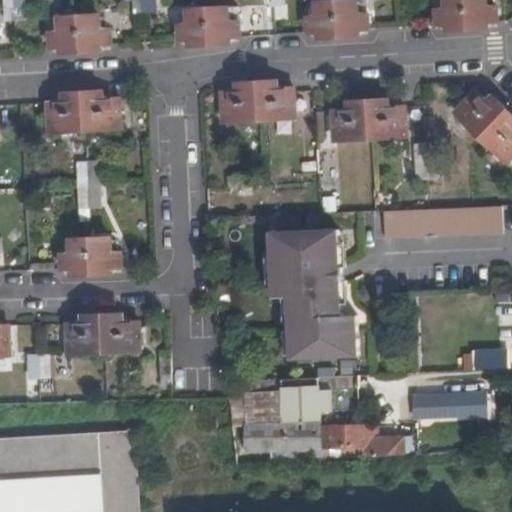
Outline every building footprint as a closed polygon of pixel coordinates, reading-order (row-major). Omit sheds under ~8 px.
[(5,0),(6,21),(28,20),(26,0),(5,0)] [(158,0),(137,0),(139,13),(159,12),(158,0)] [(359,15),(369,15),(369,0),(359,1),(359,15)] [(487,8),(486,0),(446,0),(447,11),(439,12),(439,25),(449,25),(448,30),(488,29),(488,22),(499,22),(498,8),(487,8)] [(370,28),(369,15),(359,15),(359,1),(320,3),(319,19),(310,19),(311,32),(321,32),(321,38),(361,36),(361,29),(370,28)] [(229,23),(229,8),(190,11),(190,25),(180,26),(181,40),(192,40),(192,45),(231,43),(231,37),(241,37),(240,23),(229,23)] [(101,32),(99,16),(62,18),(63,34),(53,34),(54,48),(62,48),(63,53),(103,51),(103,46),(111,45),(110,31),(101,32)] [(223,92),(224,121),(295,117),(294,88),(279,88),(278,81),(239,84),(239,91),(223,92)] [(50,102),(52,132),(122,128),(121,99),(105,99),(105,91),(65,93),(65,101),(50,102)] [(486,102),(475,91),(455,111),(506,162),(511,155),(511,116),(491,96),(486,102)] [(334,109),(336,138),(408,135),(406,105),(391,106),(390,100),(350,102),(351,108),(334,109)] [(437,143),(419,144),(419,166),(439,166),(437,143)] [(307,145),(307,167),(317,167),(326,166),(325,144),(307,145)] [(99,162),(80,163),(82,215),(93,214),(93,208),(101,206),(99,162)] [(317,167),(307,167),(303,167),(303,185),(319,184),(317,167)] [(251,197),(251,179),(228,179),(228,198),(251,197)] [(474,207),(476,235),(502,235),(501,206),(474,207)] [(386,238),(476,235),(474,207),(384,212),(386,238)] [(290,299),(290,303),(342,301),(341,281),(340,267),(339,246),(339,230),(272,234),(273,259),(273,285),(273,300),(284,300),(290,299)] [(112,241),(74,241),(73,256),(65,256),(64,270),(75,270),(74,277),(113,276),(113,269),(123,268),(123,254),(113,254),(112,241)] [(339,246),(340,267),(348,267),(346,246),(339,246)] [(290,303),(291,324),(291,332),(292,356),(292,359),(360,356),(357,316),(342,316),(342,305),(342,301),(290,303)] [(71,325),(71,353),(142,353),(141,323),(125,323),(124,316),(85,318),(85,324),(71,325)] [(0,356),(10,356),(10,328),(0,328),(0,356)] [(509,349),(478,350),(478,370),(510,369),(509,349)] [(181,352),(164,352),(163,382),(172,382),(172,375),(182,374),(181,352)] [(31,379),(50,378),(50,356),(31,356),(31,379)] [(363,411),(362,377),(319,379),(320,413),(363,411)] [(320,413),(319,379),(227,383),(228,399),(234,448),(235,454),(247,455),(322,451),(322,449),(327,448),(325,430),(321,430),(320,413)] [(416,391),(417,418),(488,414),(486,388),(416,391)] [(366,446),(367,458),(403,455),(403,438),(373,440),(372,427),(325,430),(327,448),(366,446)] [(0,511),(138,511),(134,431),(0,438),(0,511)] [(247,455),(235,454),(236,467),(248,466),(247,455)]
